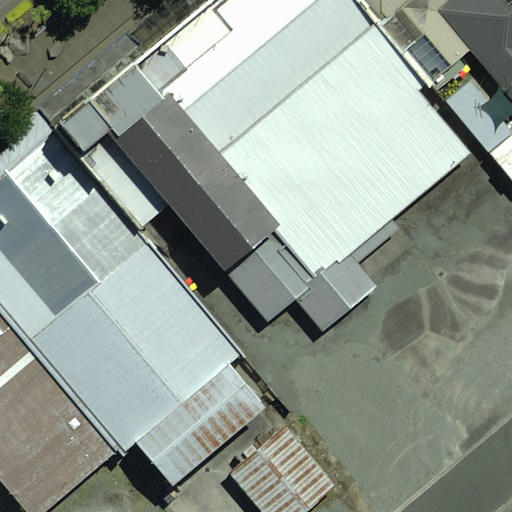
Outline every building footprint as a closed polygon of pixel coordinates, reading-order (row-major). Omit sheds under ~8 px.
[(427,85),(360,0),(207,0),(133,63),(318,282),(351,255),(471,153),(420,90),(427,85)] [(511,0),(360,0),(427,85),(471,50),(511,98),(511,0)] [(85,152),(107,132),(269,323),(297,299),(318,282),(133,63),(61,123),(85,152)] [(447,101),(511,180),(511,130),(472,82),(447,101)] [(56,129),(0,174),(0,312),(37,357),(115,452),(119,457),(138,442),(173,485),(267,408),(230,364),(242,354),(56,129)] [(297,299),(323,331),(377,287),(351,255),(318,282),(297,299)] [(0,479),(27,511),(45,511),(115,452),(0,312),(0,479)] [(502,411),(511,401),(511,335),(469,377),(502,411)] [(385,511),(391,511),(438,474),(423,456),(441,442),(367,352),(300,407),(385,511)] [(290,432),(235,477),(263,511),(305,511),(336,488),(290,432)]
